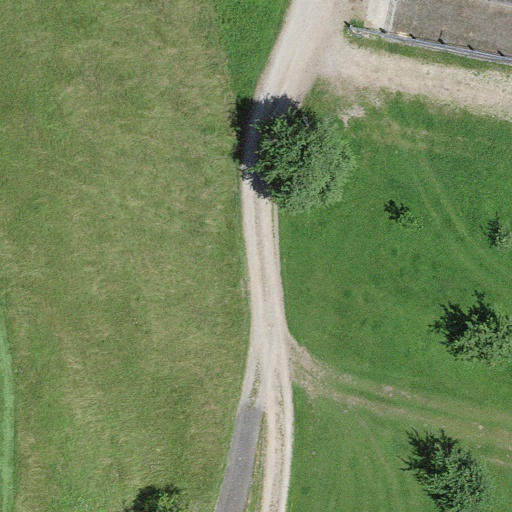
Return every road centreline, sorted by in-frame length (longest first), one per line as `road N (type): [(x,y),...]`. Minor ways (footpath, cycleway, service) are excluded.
road 1 (track): [(307,0),(258,159),(273,335),(228,511)]
road 2 (track): [(273,335),(272,511)]
